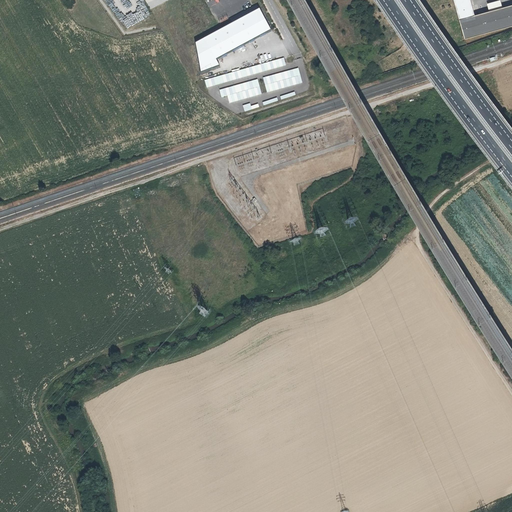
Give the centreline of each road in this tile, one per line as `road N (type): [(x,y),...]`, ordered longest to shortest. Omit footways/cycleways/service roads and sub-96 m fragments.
road 1 (track): [(0,229),(511,57)]
road 2 (track): [(511,152),(434,203),(389,253),(329,293)]
road 3 (motorway): [(386,0),(511,174)]
road 4 (unclassified): [(410,232),(511,391)]
road 5 (motorway): [(511,145),(407,0)]
